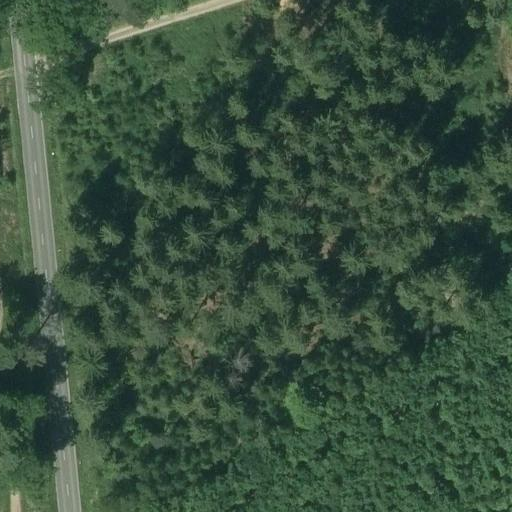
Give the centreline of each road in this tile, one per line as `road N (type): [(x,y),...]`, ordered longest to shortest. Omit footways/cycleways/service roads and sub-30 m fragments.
road 1 (unclassified): [(73,511),(22,0)]
road 2 (track): [(224,0),(0,78)]
